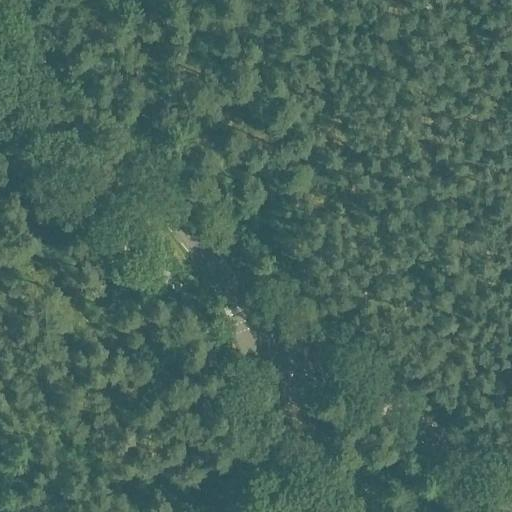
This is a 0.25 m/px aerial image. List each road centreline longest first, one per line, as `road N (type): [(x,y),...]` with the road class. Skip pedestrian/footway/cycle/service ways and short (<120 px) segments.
road 1 (tertiary): [(252,352),(224,284),(0,44)]
road 2 (tertiary): [(511,501),(345,372),(252,352)]
road 3 (tertiary): [(280,511),(252,352)]
